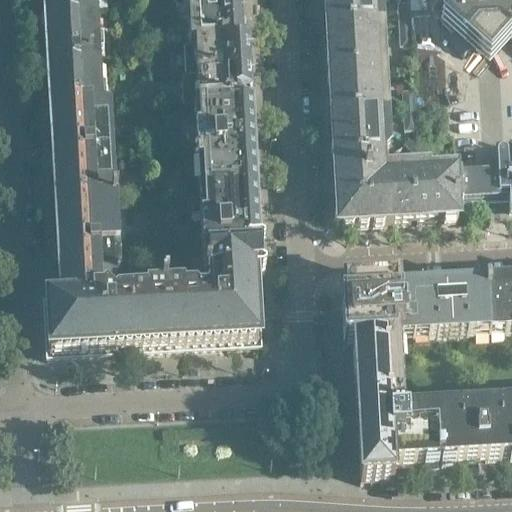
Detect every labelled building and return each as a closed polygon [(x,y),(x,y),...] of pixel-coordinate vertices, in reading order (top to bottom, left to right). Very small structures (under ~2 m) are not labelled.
[(43,0),(45,17),(98,14),(97,0),(43,0)] [(240,12),(239,0),(187,0),(188,0),(188,15),(240,12)] [(375,13),(373,0),(323,0),(326,34),(381,31),(380,12),(375,13)] [(408,0),(409,9),(410,12),(428,11),(427,0),(408,0)] [(511,4),(509,2),(507,0),(459,0),(438,23),(464,47),(488,68),(510,43),(511,45),(511,4)] [(410,12),(409,9),(398,10),(400,30),(410,29),(410,12)] [(241,43),(240,26),(240,12),(188,15),(189,30),(186,32),(186,38),(190,41),(190,46),(195,46),(241,43)] [(94,40),(93,22),(99,22),(98,14),(45,17),(47,65),(101,62),(100,39),(94,40)] [(411,49),(410,29),(400,30),(401,49),(411,49)] [(378,75),(376,49),(382,49),(381,31),(326,34),(328,78),(378,75)] [(247,61),(247,50),(244,48),(244,44),(241,44),(241,43),(195,46),(195,51),(192,52),(193,59),(196,61),(197,78),(246,76),(245,64),(247,61)] [(97,90),(96,71),(102,70),(101,62),(47,65),(50,113),(104,109),(103,90),(97,90)] [(379,101),(378,75),(328,78),(331,122),(386,120),(385,101),(379,101)] [(249,93),(246,92),(246,76),(197,78),(198,92),(195,94),(195,102),(198,103),(199,109),(247,106),(247,103),(249,101),(249,93)] [(415,118),(414,98),(403,99),(405,118),(415,118)] [(253,154),(252,146),(250,111),(247,109),(247,106),(199,109),(200,133),(194,133),(196,171),(202,171),(204,197),(254,194),(252,154),(253,154)] [(119,210),(118,206),(118,202),(114,202),(113,170),(116,170),(115,143),(111,143),(110,113),(105,109),(104,109),(50,113),(60,306),(104,304),(113,294),(112,283),(114,283),(118,278),(118,266),(122,265),(121,244),(116,244),(114,210),(119,210)] [(416,138),(415,118),(405,118),(406,138),(416,138)] [(382,160),(381,138),(387,138),(386,120),(331,122),(333,167),(377,165),(382,160)] [(439,154),(439,145),(421,146),(422,155),(439,154)] [(511,174),(507,175),(507,160),(506,159),(506,157),(505,157),(504,155),(503,155),(502,155),(501,154),(499,155),(498,155),(497,156),(496,157),(496,158),(496,159),(496,160),(496,175),(498,202),(508,202),(509,216),(511,215),(511,174)] [(413,229),(410,174),(410,173),(395,175),(393,177),(393,180),(385,180),(378,173),(377,165),(333,167),(337,233),(413,229)] [(498,202),(496,175),(492,176),(460,177),(460,174),(454,174),(454,171),(410,173),(410,174),(413,229),(457,226),(456,209),(456,205),(494,203),(498,203),(498,202)] [(258,242),(257,234),(256,234),(254,194),(204,197),(205,222),(199,222),(201,258),(207,257),(208,284),(255,281),(255,284),(259,283),(257,242),(258,242)] [(259,352),(255,284),(255,281),(208,284),(204,284),(204,295),(208,299),(203,303),(195,304),(191,301),(180,301),(179,298),(167,299),(167,295),(160,296),(160,299),(146,300),(146,303),(117,305),(113,307),(109,303),(104,304),(60,306),(43,307),(47,364),(259,352)] [(511,285),(504,286),(504,284),(486,285),(489,334),(504,333),(504,337),(511,336),(511,285)] [(489,334),(486,285),(470,286),(470,288),(427,291),(427,288),(412,289),(412,292),(411,292),(414,338),(427,338),(427,343),(474,340),(474,335),(489,334)] [(401,418),(397,344),(403,344),(402,339),(414,338),(411,292),(397,292),(396,290),(342,293),(343,311),(341,311),(343,352),(352,351),(360,488),(393,486),(392,470),(423,469),(423,471),(439,471),(436,421),(415,422),(415,417),(401,418)] [(511,466),(511,416),(501,417),(501,412),(457,414),(457,419),(436,421),(439,471),(454,470),(454,467),(508,464),(508,467),(511,466)]
